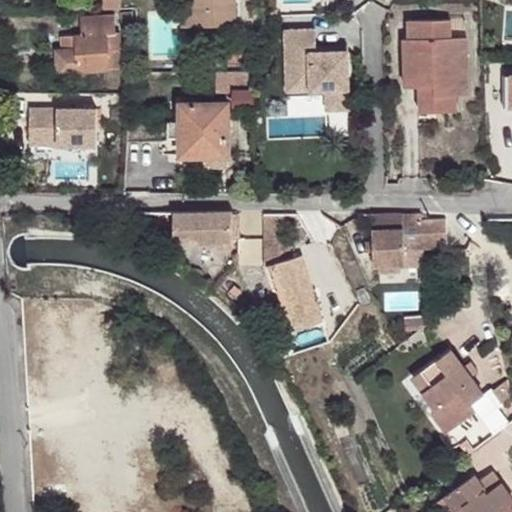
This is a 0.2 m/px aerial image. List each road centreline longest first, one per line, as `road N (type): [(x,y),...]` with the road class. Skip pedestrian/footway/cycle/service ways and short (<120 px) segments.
road 1 (residential): [(511,203),(0,201)]
road 2 (residential): [(0,282),(10,511)]
